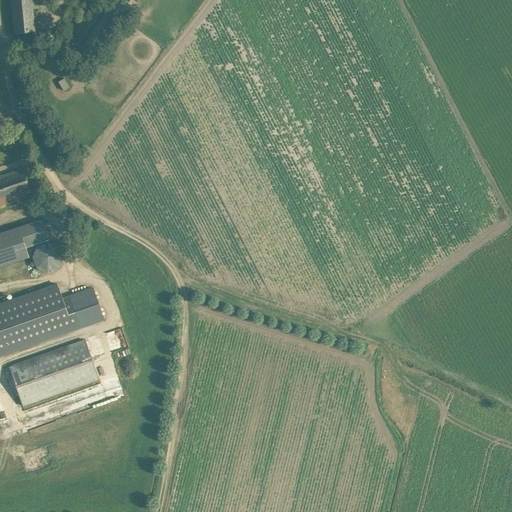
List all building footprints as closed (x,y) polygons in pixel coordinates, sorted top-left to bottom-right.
[(39,8),(38,0),(11,0),(15,34),(35,32),(33,9),(39,8)] [(77,59),(87,66),(125,8),(112,0),(80,49),(83,51),(77,59)] [(59,81),(64,90),(70,87),(65,78),(59,81)] [(26,167),(17,170),(0,175),(0,204),(8,202),(7,200),(34,191),(26,167)] [(0,232),(0,266),(29,257),(26,248),(49,240),(42,219),(0,232)] [(34,256),(34,257),(34,258),(34,259),(34,261),(35,262),(35,263),(36,264),(36,265),(37,266),(38,267),(39,268),(40,268),(41,269),(42,270),(43,270),(44,271),(46,271),(47,271),(48,271),(49,271),(50,271),(52,271),(53,270),(54,270),(55,269),(56,269),(57,268),(58,267),(59,266),(59,265),(60,264),(61,263),(61,262),(62,261),(62,260),(62,258),(62,257),(62,256),(62,255),(62,254),(61,252),(61,251),(60,250),(60,249),(59,248),(58,247),(57,246),(56,246),(55,245),(54,244),(53,244),(52,243),(51,243),(48,243),(47,243),(46,243),(44,243),(43,244),(42,244),(41,245),(40,245),(39,246),(38,247),(37,248),(37,249),(36,250),(35,251),(35,252),(34,253),(34,255),(34,256)] [(93,288),(63,298),(57,283),(0,302),(0,356),(104,320),(93,288)] [(9,366),(22,405),(98,379),(84,340),(9,366)] [(72,442),(73,457),(81,456),(79,442),(72,442)]
